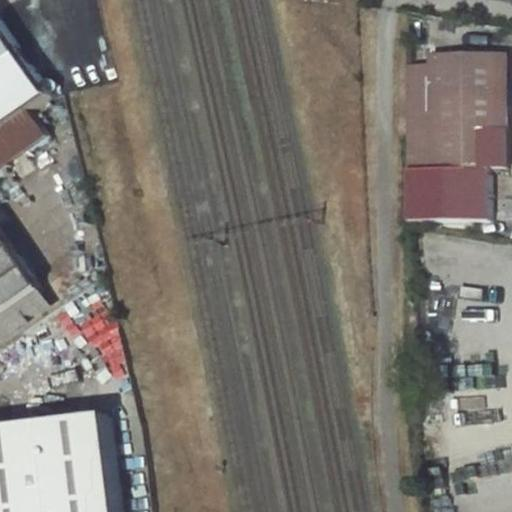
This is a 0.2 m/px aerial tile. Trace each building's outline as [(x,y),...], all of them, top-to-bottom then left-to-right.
[(0,13),(0,325),(21,311),(0,278),(0,136),(57,97),(0,13)] [(415,55),(414,159),(428,159),(435,159),(436,104),(436,84),(511,85),(511,48),(434,47),(433,56),(415,55)] [(510,162),(511,90),(511,85),(436,84),(436,104),(435,159),(437,159),(510,162)] [(414,159),(414,200),(427,200),(428,159),(414,159)] [(128,511),(117,419),(0,434),(0,511),(128,511)]
